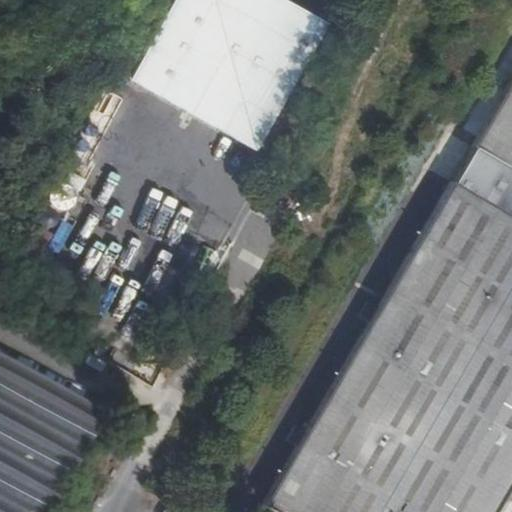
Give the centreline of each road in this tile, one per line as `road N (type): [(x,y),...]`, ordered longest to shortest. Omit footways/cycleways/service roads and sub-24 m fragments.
road 1 (unclassified): [(129,511),(280,199)]
road 2 (unknown): [(0,334),(167,433)]
